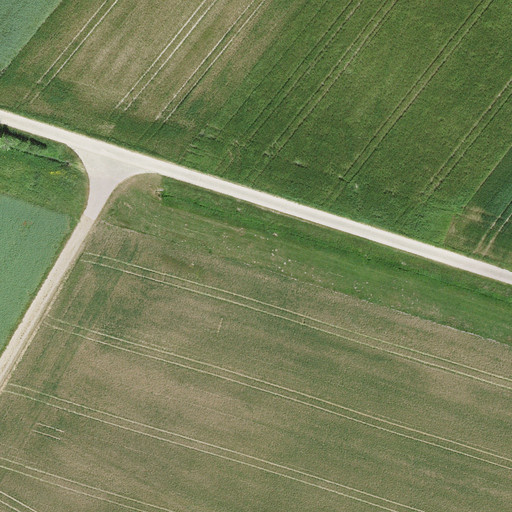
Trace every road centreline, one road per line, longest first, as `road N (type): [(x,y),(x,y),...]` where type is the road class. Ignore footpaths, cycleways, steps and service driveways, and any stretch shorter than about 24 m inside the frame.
road 1 (track): [(0,114),(511,275)]
road 2 (track): [(0,386),(134,156)]
